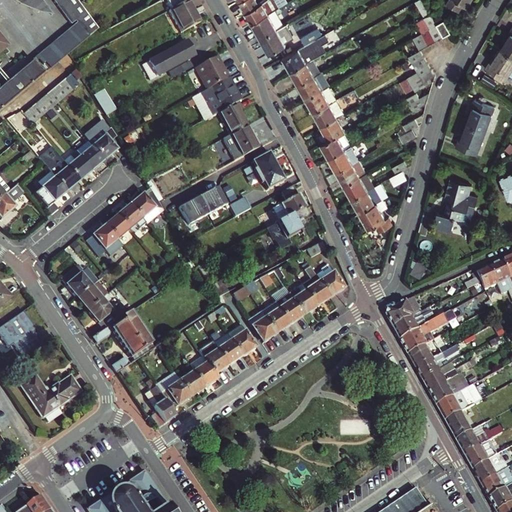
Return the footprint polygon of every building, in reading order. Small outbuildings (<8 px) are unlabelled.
[(27,63),(21,57),(3,73),(8,79),(4,82),(0,85),(0,108),(69,51),(99,27),(80,2),(77,0),(53,0),(56,3),(58,6),(70,21),(75,18),(77,20),(44,49),(38,54),(27,63)] [(13,0),(14,0),(20,3),(26,6),(32,8),(38,10),(44,12),(51,13),(53,13),(51,11),(58,6),(56,3),(49,8),(42,0),(13,0)] [(167,10),(173,21),(176,20),(181,30),(198,20),(186,0),(184,0),(170,8),(167,10)] [(269,9),(281,2),(279,0),(259,0),(245,8),(251,18),(269,9)] [(447,0),(447,1),(459,9),(463,3),(467,5),(469,0),(447,0)] [(278,25),(269,9),(251,18),(261,35),(278,25)] [(451,30),(444,18),(436,22),(443,34),(451,30)] [(287,20),(278,25),(261,35),(271,53),(288,43),(285,39),(294,34),(287,20)] [(443,34),(436,22),(429,26),(436,38),(443,34)] [(436,38),(429,26),(421,31),(428,43),(436,38)] [(306,43),(321,34),(316,27),(302,35),(306,43)] [(511,28),(508,35),(511,36),(503,48),(511,54),(511,28)] [(428,43),(421,31),(412,36),(419,48),(420,47),(428,43)] [(172,65),(192,54),(184,40),(164,51),(172,65)] [(313,56),(306,43),(298,47),(306,61),(313,56)] [(291,69),(306,61),(298,47),(283,55),(291,69)] [(420,47),(419,48),(420,50),(409,55),(412,61),(424,54),(420,47)] [(486,68),(505,80),(510,73),(511,74),(511,54),(503,48),(495,60),(492,59),(486,68)] [(424,54),(412,61),(416,67),(428,61),(424,54)] [(203,88),(206,87),(222,78),(218,69),(221,67),(214,55),(192,67),(203,88)] [(306,61),(291,69),(298,83),(321,70),(313,56),(306,61)] [(428,61),(416,67),(417,69),(420,75),(432,68),(428,61)] [(75,78),(82,72),(78,67),(71,73),(75,78)] [(432,79),(435,73),(432,68),(420,75),(426,83),(432,79)] [(482,73),(474,68),(470,73),(478,78),(482,73)] [(0,76),(4,82),(8,79),(3,73),(0,69),(0,76)] [(420,75),(417,69),(407,75),(415,89),(426,83),(420,75)] [(321,70),(298,83),(306,96),(328,83),(321,70)] [(75,78),(71,73),(65,78),(74,89),(80,84),(75,78)] [(227,75),(222,78),(206,87),(203,88),(199,91),(211,112),(216,110),(217,110),(235,100),(239,97),(227,75)] [(498,83),(486,76),(482,81),(494,89),(498,83)] [(74,89),(65,78),(59,83),(68,94),(74,89)] [(68,94),(59,83),(53,88),(62,99),(68,94)] [(328,83),(306,96),(313,110),(336,97),(328,83)] [(62,99),(53,88),(47,93),(56,104),(57,103),(62,99)] [(110,97),(105,89),(96,94),(101,103),(110,97)] [(414,109),(427,102),(430,90),(410,101),(414,109)] [(56,104),(47,93),(41,98),(50,109),(56,104)] [(336,115),(344,111),(336,97),(313,110),(321,124),(336,115)] [(50,109),(41,98),(35,103),(44,114),(50,109)] [(474,99),(470,110),(473,111),(468,125),(486,132),(495,107),(474,99)] [(235,100),(217,110),(216,110),(228,133),(246,123),(237,108),(239,107),(235,100)] [(44,114),(35,103),(29,108),(39,118),(44,114)] [(39,118),(29,108),(23,112),(32,124),(39,118)] [(336,115),(321,124),(324,129),(319,132),(319,135),(323,141),(342,130),(344,129),(336,115)] [(414,127),(421,123),(417,116),(405,123),(409,130),(414,127)] [(258,146),(246,123),(228,133),(241,155),(258,146)] [(477,155),(486,132),(468,125),(463,137),(460,136),(456,147),(477,155)] [(418,133),(414,127),(409,130),(401,134),(405,140),(418,133)] [(116,149),(99,129),(86,140),(103,160),(116,149)] [(330,156),(350,145),(342,130),(323,141),(321,142),(330,156)] [(103,160),(86,140),(74,151),(91,171),(103,160)] [(350,145),(330,156),(337,170),(358,158),(350,145)] [(74,151),(62,161),(69,170),(78,181),(91,171),(74,151)] [(250,160),(265,189),(283,180),(268,151),(250,160)] [(358,158),(337,170),(345,183),(366,171),(358,158)] [(403,169),(409,166),(404,158),(391,165),(396,173),(403,169)] [(69,170),(62,161),(49,172),(65,192),(78,181),(69,170)] [(396,173),(392,176),(396,183),(407,177),(403,169),(396,173)] [(366,171),(345,183),(352,197),(374,186),(366,171)] [(511,171),(499,176),(507,197),(511,195),(511,171)] [(49,172),(37,183),(41,188),(33,194),(45,209),(65,192),(49,172)] [(9,190),(0,179),(0,197),(4,195),(9,190)] [(450,181),(445,198),(449,199),(444,216),(438,214),(436,222),(453,226),(455,219),(471,223),(477,197),(468,194),(470,187),(450,181)] [(229,201),(237,199),(233,184),(225,186),(229,201)] [(292,184),(281,190),(286,200),(273,206),(281,220),(287,217),(305,207),(292,184)] [(179,206),(188,223),(228,202),(219,185),(179,206)] [(374,186),(352,197),(360,212),(377,202),(382,200),(374,186)] [(146,223),(162,210),(149,187),(129,204),(142,218),(146,223)] [(14,208),(4,195),(0,197),(0,219),(14,208)] [(244,196),(228,204),(234,215),(250,207),(244,196)] [(383,199),(382,200),(377,202),(386,217),(388,216),(391,213),(383,199)] [(360,212),(368,226),(375,223),(379,229),(391,222),(388,216),(386,217),(377,202),(360,212)] [(142,218),(129,204),(117,214),(129,228),(142,218)] [(287,217),(281,220),(268,227),(273,238),(276,237),(281,248),(290,243),(288,238),(301,231),(296,221),(308,214),(305,207),(287,217)] [(129,228),(117,214),(104,225),(116,239),(129,228)] [(453,226),(436,222),(433,230),(450,234),(453,226)] [(85,241),(97,256),(104,250),(108,255),(122,245),(116,239),(104,225),(85,241)] [(320,240),(307,247),(311,255),(324,248),(320,240)] [(511,256),(502,260),(511,279),(511,256)] [(511,279),(502,260),(490,266),(499,284),(505,281),(510,291),(511,290),(511,279)] [(292,270),(287,262),(277,268),(282,276),(292,270)] [(80,272),(75,266),(60,277),(76,296),(96,280),(97,279),(87,267),(80,272)] [(343,288),(329,266),(315,274),(330,297),(343,288)] [(504,293),(499,284),(490,266),(476,273),(481,282),(485,291),(492,287),(497,297),(502,295),(504,293)] [(264,287),(277,278),(272,270),(258,278),(264,287)] [(330,297),(315,274),(301,283),(316,306),(330,297)] [(230,289),(223,276),(207,284),(215,297),(230,289)] [(101,297),(106,293),(96,280),(76,296),(86,309),(101,297)] [(259,288),(253,280),(243,286),(249,294),(259,288)] [(485,291),(481,282),(476,285),(481,293),(485,291)] [(316,306),(301,283),(288,293),(303,315),(316,306)] [(4,290),(0,285),(0,307),(9,300),(2,292),(4,290)] [(243,286),(236,289),(230,295),(238,308),(252,299),(249,294),(243,286)] [(303,315),(288,293),(274,301),(290,324),(303,315)] [(101,297),(86,309),(103,329),(125,314),(119,306),(120,305),(114,298),(107,304),(101,297)] [(421,309),(414,298),(408,300),(415,312),(421,309)] [(408,300),(389,309),(387,315),(394,328),(416,316),(417,318),(429,312),(427,309),(434,305),(433,303),(421,309),(415,312),(408,300)] [(290,324),(274,301),(260,311),(276,333),(290,324)] [(225,311),(222,306),(220,306),(212,311),(216,317),(225,311)] [(129,358),(131,356),(151,344),(129,311),(125,314),(103,329),(91,337),(96,344),(108,336),(108,333),(111,331),(129,358)] [(216,317),(212,311),(207,315),(211,321),(216,317)] [(276,333),(260,311),(246,320),(262,342),(276,333)] [(451,311),(434,321),(401,340),(409,354),(427,344),(428,343),(424,336),(442,326),(442,324),(454,317),(451,311)] [(40,336),(23,312),(0,329),(0,339),(7,349),(12,345),(22,359),(43,344),(38,338),(40,336)] [(429,312),(417,318),(416,316),(394,328),(401,340),(434,321),(429,312)] [(199,331),(194,324),(186,330),(191,337),(199,331)] [(256,346),(241,325),(227,334),(242,355),(256,346)] [(176,346),(186,339),(181,333),(171,339),(176,346)] [(242,355),(227,334),(214,343),(228,364),(242,355)] [(446,341),(442,335),(434,340),(438,346),(446,341)] [(492,346),(501,341),(498,337),(490,342),(492,346)] [(170,346),(167,341),(159,345),(163,351),(170,346)] [(214,343),(201,352),(207,361),(215,373),(228,364),(214,343)] [(136,359),(153,347),(151,344),(131,356),(134,360),(136,359)] [(434,358),(427,344),(409,354),(417,368),(434,358)] [(439,356),(446,351),(444,347),(436,351),(439,356)] [(439,356),(434,358),(417,368),(423,380),(441,370),(437,363),(449,356),(446,351),(439,356)] [(129,363),(125,358),(123,357),(110,365),(115,373),(129,363)] [(455,362),(452,357),(447,360),(450,365),(455,362)] [(215,373),(207,361),(192,371),(203,387),(218,377),(215,373)] [(459,392),(454,395),(437,405),(446,421),(476,404),(484,399),(481,394),(511,376),(511,361),(466,388),(459,392)] [(456,369),(444,376),(441,370),(423,380),(430,391),(447,381),(452,378),(459,374),(456,369)] [(203,387),(192,371),(179,379),(190,396),(203,387)] [(57,387),(56,385),(48,391),(44,390),(35,376),(20,386),(43,418),(67,402),(66,400),(79,392),(70,378),(57,387)] [(169,409),(190,396),(179,379),(159,393),(169,409)] [(145,383),(150,389),(144,393),(156,411),(149,416),(157,427),(174,416),(169,409),(159,393),(150,380),(145,383)] [(466,388),(462,380),(455,384),(459,392),(466,388)] [(454,395),(447,381),(430,391),(437,405),(454,395)] [(478,407),(476,404),(446,421),(456,439),(474,430),(465,415),(478,407)] [(494,438),(504,432),(500,426),(491,431),(493,434),(485,438),(487,442),(494,438)] [(465,455),(482,445),(474,430),(456,439),(465,455)] [(487,442),(482,445),(465,455),(473,469),(490,459),(503,452),(504,451),(501,445),(499,446),(494,438),(487,442)] [(481,483),(511,466),(503,452),(490,459),(473,469),(481,483)] [(511,467),(511,466),(481,483),(489,498),(506,488),(503,482),(511,476),(511,467)] [(173,511),(146,472),(131,482),(132,483),(105,501),(103,501),(88,511),(173,511)] [(511,484),(507,488),(506,488),(489,498),(497,511),(511,503),(511,484)] [(437,511),(433,506),(429,508),(418,491),(388,511),(437,511)] [(29,511),(50,511),(52,511),(43,497),(27,508),(29,511)] [(10,511),(5,503),(0,506),(0,511),(10,511)] [(511,503),(497,511),(510,511),(511,511),(511,503)]
